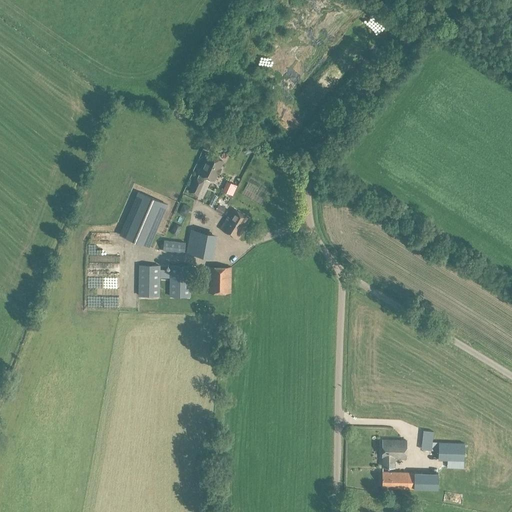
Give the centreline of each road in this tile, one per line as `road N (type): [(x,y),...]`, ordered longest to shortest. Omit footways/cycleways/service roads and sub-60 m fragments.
road 1 (unclassified): [(334,511),(343,275),(309,224),(311,162),(446,0)]
road 2 (track): [(343,275),(511,376)]
